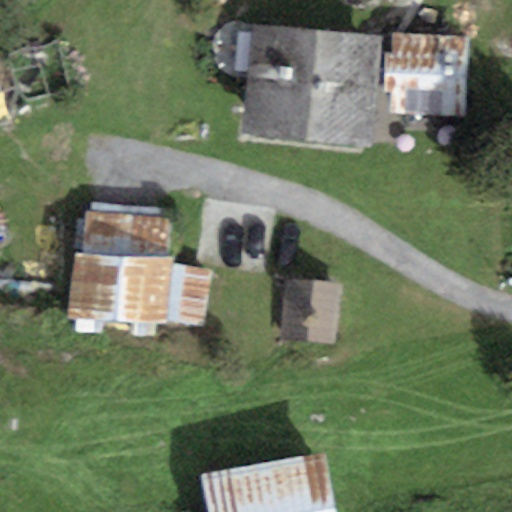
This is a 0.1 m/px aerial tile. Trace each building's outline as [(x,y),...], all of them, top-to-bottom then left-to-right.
[(375,46),(252,40),(247,145),(370,151),(375,46)] [(473,52),(401,46),(395,127),(467,133),(473,52)] [(176,270),(77,264),(73,330),(171,336),(176,270)] [(351,297),(295,288),(285,356),(341,365),(351,297)] [(333,511),(324,462),(205,484),(210,511),(333,511)]
